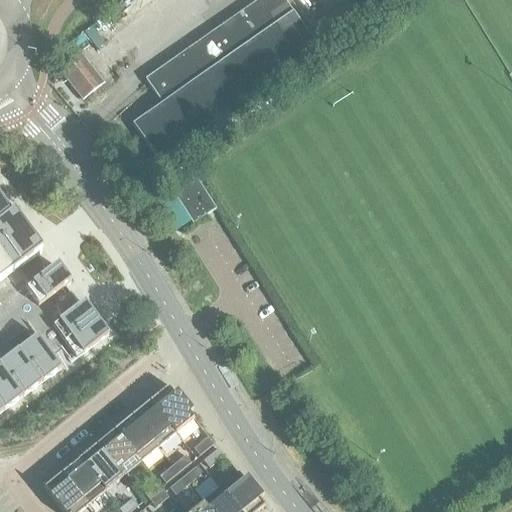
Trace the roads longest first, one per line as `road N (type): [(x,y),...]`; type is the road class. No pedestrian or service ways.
road 1 (residential): [(183,336),(60,147)]
road 2 (residential): [(300,510),(183,336)]
road 3 (residential): [(24,467),(183,336)]
